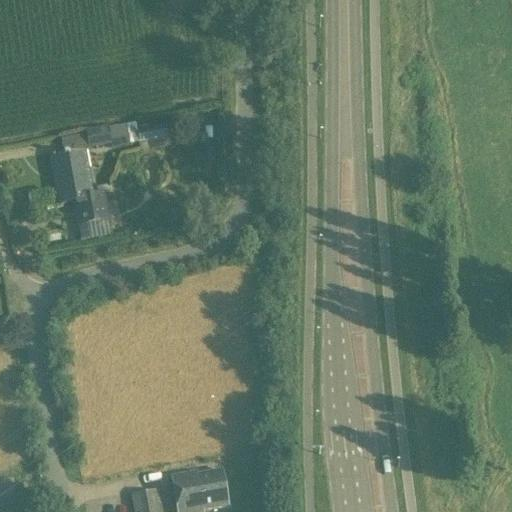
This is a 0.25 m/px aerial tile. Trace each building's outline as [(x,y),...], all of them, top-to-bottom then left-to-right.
[(171,123),(135,131),(138,143),(174,135),(171,123)] [(86,136),(89,149),(112,145),(109,128),(86,132),(86,136)] [(54,168),(60,204),(72,202),(72,201),(92,198),(92,197),(84,153),(49,160),(51,169),(54,168)] [(202,187),(195,204),(208,210),(215,193),(202,187)] [(107,220),(102,195),(92,197),(92,198),(72,201),(72,202),(77,226),(107,220)] [(177,511),(203,511),(203,510),(228,505),(221,469),(196,474),(196,471),(170,476),(177,511)] [(160,511),(153,471),(129,475),(134,511),(160,511)] [(0,487),(0,511),(12,511),(8,486),(0,487)]
